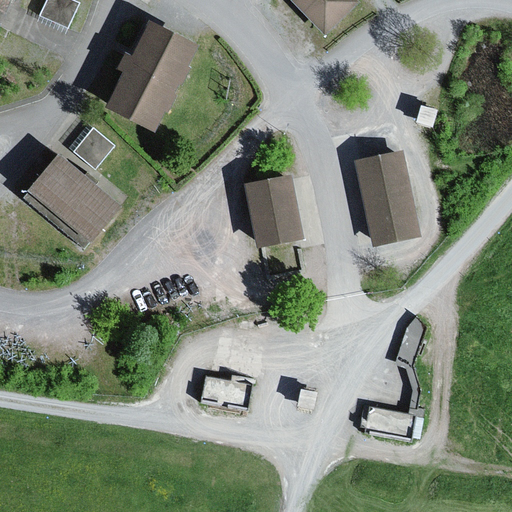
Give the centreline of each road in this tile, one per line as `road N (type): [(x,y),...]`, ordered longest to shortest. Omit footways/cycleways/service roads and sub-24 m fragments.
road 1 (track): [(298,511),(373,339),(511,202)]
road 2 (track): [(0,399),(329,443)]
